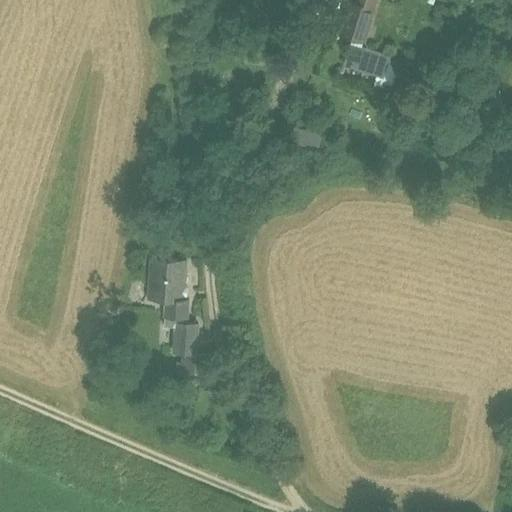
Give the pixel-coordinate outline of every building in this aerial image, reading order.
[(374,7),(351,0),(350,0),(341,33),(363,40),(374,7)] [(482,25),(478,20),(471,25),(480,37),(488,31),(483,24),(482,25)] [(345,63),(383,76),(388,61),(350,48),(345,63)] [(174,351),(197,353),(198,323),(188,322),(189,299),(184,299),(186,260),(151,257),(148,298),(166,299),(164,326),(175,327),(174,351)] [(176,372),(211,374),(212,354),(182,352),(181,362),(176,362),(176,372)]
